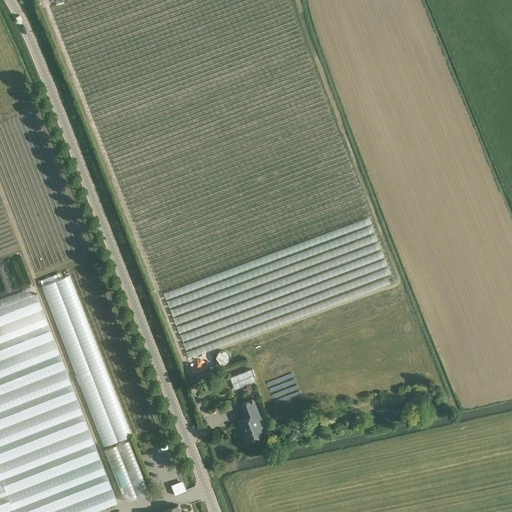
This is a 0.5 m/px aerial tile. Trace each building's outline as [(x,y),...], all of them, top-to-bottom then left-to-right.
[(348,289),(347,296),(393,284),(377,226),(321,242),(337,243),(349,240),(351,240),(351,244),(336,248),(359,250),(345,254),(346,259),(355,260),(347,262),(346,267),(356,268),(356,271),(349,273),(350,277),(350,282),(343,284),(345,289),(348,289)] [(130,435),(153,427),(100,264),(71,273),(72,275),(57,279),(66,307),(61,309),(52,282),(46,284),(100,448),(106,446),(124,501),(148,493),(129,435),(130,434),(130,435)] [(61,272),(40,281),(42,285),(63,277),(61,272)] [(0,308),(0,394),(66,368),(36,294),(33,295),(0,308)] [(0,394),(0,487),(5,486),(98,449),(66,368),(0,394)] [(255,381),(250,369),(230,377),(234,389),(255,381)] [(246,418),(239,421),(246,441),(264,434),(258,419),(260,418),(253,399),(241,404),(246,418)] [(5,486),(0,487),(0,511),(95,511),(118,504),(98,449),(5,486)] [(182,481),(171,485),(175,495),(186,491),(182,481)]
